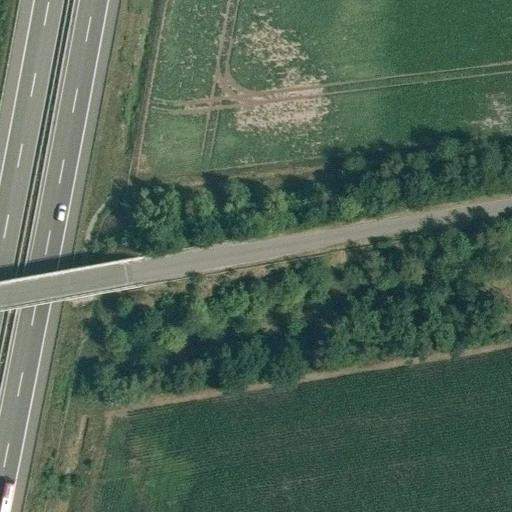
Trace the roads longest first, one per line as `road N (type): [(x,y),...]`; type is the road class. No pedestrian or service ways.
road 1 (unclassified): [(511,209),(0,297)]
road 2 (motorway): [(0,481),(91,0)]
road 3 (motorway): [(47,0),(0,252)]
